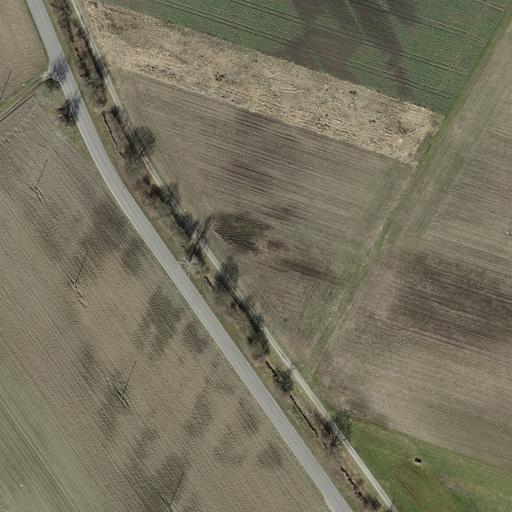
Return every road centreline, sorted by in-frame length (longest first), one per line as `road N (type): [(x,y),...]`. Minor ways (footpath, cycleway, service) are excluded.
road 1 (track): [(396,511),(151,174),(75,0)]
road 2 (unclassified): [(28,0),(119,198),(337,511)]
